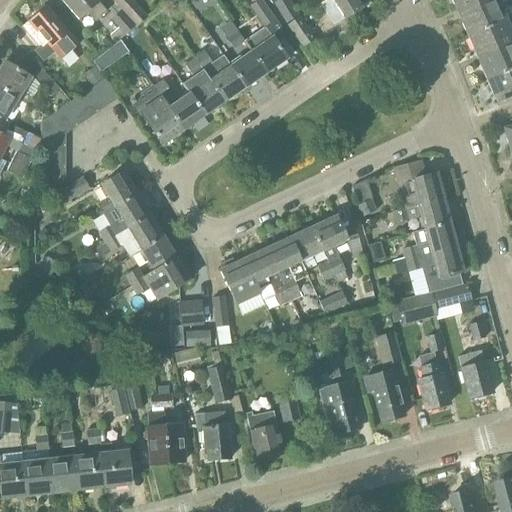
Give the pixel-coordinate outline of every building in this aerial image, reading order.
[(96,0),(62,0),(79,19),(87,12),(95,21),(105,12),(97,3),(98,2),(96,0)] [(113,0),(112,1),(122,11),(136,27),(146,17),(129,0),(113,0)] [(243,42),(250,52),(265,74),(286,59),(272,38),(282,32),(259,0),(258,0),(249,7),(264,28),(243,42)] [(277,0),(273,3),(286,23),(297,16),(286,0),(277,0)] [(324,0),(319,4),(326,14),(336,7),(344,19),(366,5),(362,0),(324,0)] [(450,0),(458,16),(494,0),(450,0)] [(467,38),(506,21),(496,0),(494,0),(458,16),(467,38)] [(31,21),(29,23),(49,48),(50,47),(60,59),(76,45),(66,33),(67,32),(47,8),(46,9),(44,7),(39,11),(41,13),(39,14),(36,14),(31,18),(31,21)] [(136,27),(122,11),(112,21),(126,36),(136,27)] [(300,18),(288,26),(303,47),(315,39),(300,18)] [(467,38),(477,59),(511,44),(511,35),(506,21),(467,38)] [(225,37),(235,31),(230,22),(219,29),(225,37)] [(235,30),(235,31),(225,37),(234,49),(243,42),(235,30)] [(93,63),(102,74),(130,53),(121,41),(93,63)] [(511,44),(477,59),(487,82),(511,71),(511,44)] [(203,117),(224,102),(209,81),(202,71),(212,64),(203,52),(183,65),(191,77),(181,85),(188,95),(203,117)] [(244,88),(265,74),(250,52),(229,67),(244,88)] [(38,102),(22,92),(30,79),(4,64),(0,70),(0,90),(17,100),(33,110),(38,102)] [(244,88),(229,67),(209,81),(224,102),(244,88)] [(511,71),(487,82),(496,103),(511,96),(511,71)] [(36,83),(49,98),(58,90),(45,75),(36,83)] [(93,87),(106,106),(117,99),(103,79),(93,87)] [(182,131),(203,117),(188,95),(177,103),(162,81),(152,88),(160,98),(182,131)] [(82,94),(96,114),(106,106),(93,87),(82,94)] [(17,100),(0,90),(0,118),(4,121),(17,100)] [(96,114),(82,94),(72,101),(86,121),(96,114)] [(161,145),(182,131),(160,98),(139,113),(161,145)] [(74,129),(86,121),(72,101),(60,109),(74,129)] [(64,135),(74,129),(60,109),(41,122),(64,135)] [(64,146),(64,135),(41,122),(40,145),(64,146)] [(511,125),(503,128),(509,152),(511,151),(511,125)] [(22,146),(28,135),(9,126),(4,136),(22,146)] [(28,135),(22,146),(39,154),(39,140),(28,135)] [(0,178),(0,177),(0,162),(11,141),(0,136),(0,178)] [(64,158),(64,146),(40,145),(40,157),(64,158)] [(31,161),(29,160),(16,153),(5,173),(21,181),(31,161)] [(64,169),(64,158),(40,157),(40,169),(64,169)] [(436,175),(424,178),(420,162),(393,169),(403,208),(400,208),(401,210),(443,199),(436,175)] [(63,181),(64,169),(40,169),(39,196),(63,181)] [(100,213),(135,192),(123,173),(101,186),(108,199),(96,206),(100,213)] [(81,179),(58,193),(64,204),(88,189),(81,179)] [(114,208),(121,219),(98,233),(103,242),(148,214),(135,192),(100,213),(102,216),(114,208)] [(449,223),(443,199),(401,210),(401,211),(392,213),(395,225),(408,221),(408,220),(420,217),(424,230),(449,223)] [(370,201),(357,207),(362,218),(375,212),(370,201)] [(139,249),(161,236),(148,214),(103,242),(110,253),(121,246),(129,259),(140,251),(139,249)] [(354,261),(362,258),(364,257),(357,236),(353,238),(341,214),(334,217),(311,228),(321,252),(323,251),(328,263),(334,276),(343,271),(332,247),(345,241),(354,261)] [(449,223),(424,230),(428,244),(416,247),(415,247),(401,250),(404,262),(456,248),(449,223)] [(311,228),(288,239),(298,263),(321,252),(311,228)] [(152,271),(174,257),(161,236),(139,249),(140,251),(152,271)] [(298,263),(288,239),(264,250),(289,301),(300,296),(298,292),(299,292),(287,268),(298,263)] [(432,281),(435,294),(457,288),(453,275),(462,273),(456,248),(404,262),(407,273),(421,270),(421,269),(433,266),(436,280),(432,281)] [(279,306),(289,301),(264,250),(243,260),(257,290),(268,285),(279,306)] [(174,257),(152,271),(167,294),(189,280),(174,257)] [(220,271),(231,294),(237,308),(260,297),(257,290),(243,260),(233,264),(231,260),(219,266),(221,270),(220,271)] [(407,273),(404,262),(393,265),(396,276),(407,273)] [(323,281),(334,276),(328,263),(317,268),(323,281)] [(130,286),(142,279),(136,268),(123,276),(130,286)] [(142,279),(130,286),(136,296),(148,289),(142,279)] [(466,285),(457,288),(435,294),(427,296),(431,312),(446,308),(470,301),(466,285)] [(338,309),(339,310),(343,308),(346,307),(340,293),(332,297),(338,309)] [(432,316),(431,312),(427,296),(426,296),(392,305),(397,325),(432,316)] [(211,299),(215,329),(227,327),(223,297),(211,299)] [(202,325),(200,303),(178,305),(180,327),(181,327),(202,325)] [(480,323),(468,326),(472,342),(484,338),(480,323)] [(208,332),(185,333),(186,347),(209,346),(208,332)] [(392,334),(375,339),(382,366),(399,361),(392,334)] [(437,336),(426,339),(430,354),(441,351),(437,336)] [(479,352),(457,358),(468,399),(473,398),(476,399),(484,397),(486,394),(491,393),(483,364),(482,364),(479,352)] [(341,360),(329,363),(333,379),(345,375),(341,360)] [(422,380),(417,382),(425,411),(428,410),(431,411),(438,410),(439,407),(448,405),(440,376),(439,376),(436,364),(419,369),(422,380)] [(221,368),(206,372),(215,404),(229,400),(221,368)] [(392,371),(363,379),(366,394),(371,392),(379,422),(382,422),(385,424),(391,422),(393,419),(403,416),(399,399),(401,399),(397,385),(396,385),(392,371)] [(326,423),(332,421),(335,434),(338,433),(342,435),(348,433),(348,431),(359,428),(351,399),(354,398),(349,381),(322,389),(322,390),(318,392),(326,423)] [(135,385),(123,388),(129,412),(141,409),(135,385)] [(109,393),(113,408),(115,417),(128,414),(122,390),(109,393)] [(170,396),(160,397),(161,409),(171,408),(170,396)] [(239,396),(230,398),(233,417),(243,415),(239,396)] [(151,410),(161,409),(160,397),(150,398),(151,410)] [(293,398),(279,401),(284,424),(298,421),(293,398)] [(7,434),(9,419),(10,406),(0,404),(0,433),(7,434)] [(223,413),(195,416),(196,430),(201,430),(203,447),(206,447),(207,461),(230,459),(227,427),(224,427),(223,413)] [(247,419),(246,419),(256,459),(282,453),(272,413),(252,417),(251,413),(246,415),(247,419)] [(167,464),(163,421),(163,414),(147,415),(148,429),(147,429),(150,465),(167,464)] [(163,421),(167,464),(184,462),(181,426),(175,426),(175,420),(163,421)] [(86,432),(97,431),(96,421),(85,423),(86,432)] [(35,438),(46,437),(44,428),(34,429),(35,438)] [(99,444),(97,431),(86,432),(88,445),(99,444)] [(71,434),(61,435),(63,448),(73,447),(71,434)] [(46,437),(35,438),(37,451),(47,450),(46,437)] [(100,456),(104,487),(129,484),(126,453),(100,456)] [(104,487),(100,456),(74,459),(78,490),(104,487)] [(78,490),(74,459),(48,462),(52,493),(78,490)] [(52,493),(48,462),(23,464),(26,496),(52,493)] [(26,496),(23,464),(0,466),(0,497),(0,499),(26,496)] [(511,511),(511,480),(495,485),(501,511),(511,511)] [(476,511),(471,491),(450,497),(454,511),(476,511)]
